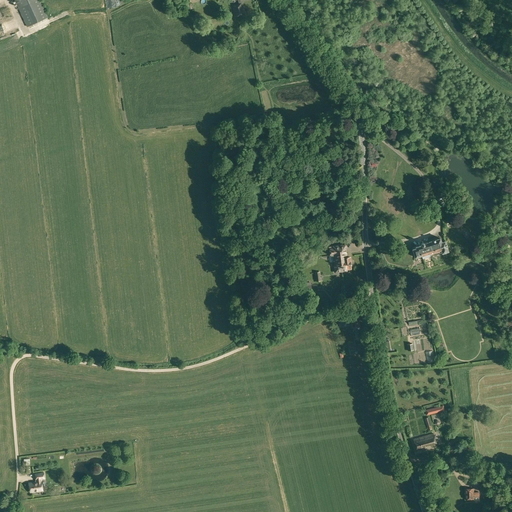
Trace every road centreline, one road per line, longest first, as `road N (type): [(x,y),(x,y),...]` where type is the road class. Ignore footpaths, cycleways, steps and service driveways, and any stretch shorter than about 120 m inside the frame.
road 1 (tertiary): [(426,511),(378,331),(360,129),(285,0)]
road 2 (track): [(372,295),(195,366),(127,369),(19,357),(11,373),(18,484),(5,511)]
